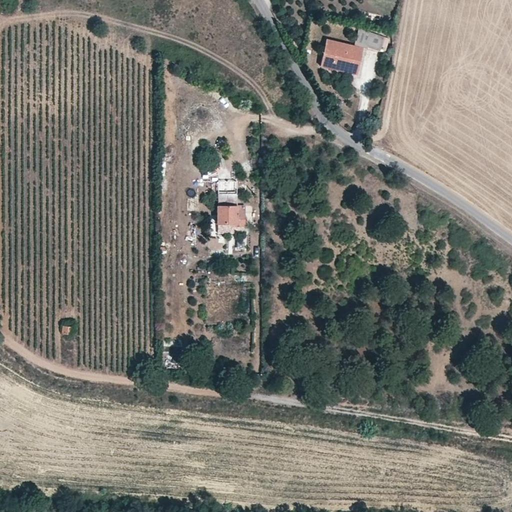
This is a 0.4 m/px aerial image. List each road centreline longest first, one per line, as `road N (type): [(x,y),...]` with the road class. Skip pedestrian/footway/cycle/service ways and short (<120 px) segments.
road 1 (track): [(0,334),(44,367),(90,379),(267,398),(511,440)]
road 2 (unclassified): [(511,243),(329,123),(258,0)]
